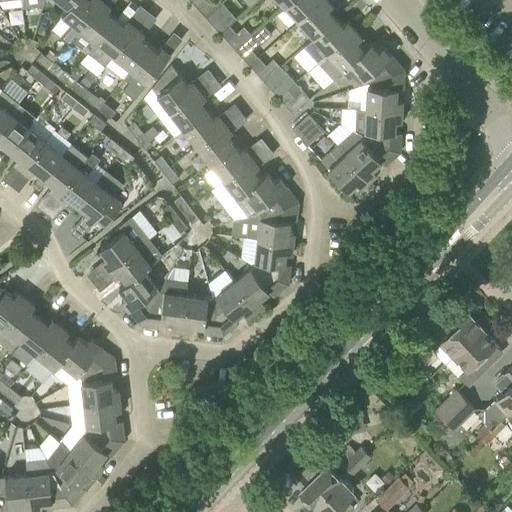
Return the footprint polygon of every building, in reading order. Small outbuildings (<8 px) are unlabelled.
[(69,41),(71,38),(101,0),(75,0),(69,7),(68,6),(62,13),(73,22),(62,35),(69,41)] [(88,52),(115,17),(107,11),(111,6),(103,0),(101,0),(71,38),(88,52)] [(192,0),(192,1),(198,8),(207,0),(192,0)] [(288,0),(285,4),(299,20),(321,0),(288,0)] [(329,0),(321,0),(299,20),(314,36),(336,16),(329,8),(333,4),(329,0)] [(222,16),(213,24),(221,33),(230,25),(222,16)] [(343,24),(336,16),(314,36),(321,44),(312,53),(319,61),(355,28),(348,20),(343,24)] [(105,65),(114,54),(136,26),(128,19),(124,24),(115,17),(88,52),(105,65)] [(221,33),(228,40),(237,32),(230,25),(221,33)] [(131,68),(149,44),(141,37),(145,33),(136,26),(114,54),(131,68)] [(355,28),(319,61),(334,76),(341,70),(372,42),(371,41),(364,47),(358,40),(362,36),(355,28)] [(372,42),(341,70),(356,86),(368,81),(404,68),(383,46),(379,50),(372,42)] [(149,44),(131,68),(123,77),(129,82),(123,89),(135,98),(171,53),(161,46),(158,51),(149,44)] [(251,48),(242,56),(250,65),(259,57),(251,48)] [(37,59),(48,67),(54,60),(43,51),(37,59)] [(250,65),(257,72),(266,64),(259,57),(250,65)] [(54,60),(48,67),(65,81),(71,73),(54,60)] [(39,79),(44,72),(33,63),(28,70),(39,79)] [(281,66),(265,81),(279,97),(295,82),(281,66)] [(366,108),(402,110),(403,99),(396,99),(397,87),(403,87),(404,68),(368,81),(368,82),(368,86),(367,86),(366,108)] [(80,82),(87,87),(97,75),(90,70),(80,82)] [(55,82),(44,72),(39,79),(50,88),(55,82)] [(82,94),(87,87),(80,82),(76,79),(77,78),(71,73),(65,81),(82,94)] [(157,93),(170,110),(199,88),(192,80),(187,84),(180,75),(157,93)] [(295,82),(279,97),(293,112),(310,98),(295,82)] [(87,87),(82,94),(99,107),(104,101),(87,87)] [(199,88),(170,110),(184,128),(207,109),(200,101),(205,97),(199,88)] [(72,106),(78,99),(67,90),(61,97),(72,106)] [(0,127),(12,113),(19,104),(1,91),(0,92),(0,127)] [(78,99),(72,106),(83,115),(89,108),(78,99)] [(104,101),(99,107),(110,116),(116,110),(104,101)] [(355,130),(365,135),(400,151),(401,132),(395,132),(395,120),(402,120),(402,110),(366,108),(356,108),(355,130)] [(207,109),(184,128),(197,145),(225,123),(219,114),(214,118),(207,109)] [(10,150),(29,126),(12,113),(0,127),(0,144),(2,143),(10,150)] [(100,129),(106,122),(94,113),(89,120),(100,129)] [(308,145),(317,137),(325,130),(317,122),(309,113),(293,128),(308,145)] [(128,125),(137,137),(143,132),(134,121),(128,125)] [(225,123),(197,145),(210,162),(234,144),(227,135),(232,131),(225,123)] [(154,124),(143,132),(137,137),(146,148),(153,142),(150,139),(159,131),(154,124)] [(281,130),(285,135),(292,129),(288,124),(281,130)] [(23,168),(46,140),(29,126),(10,150),(18,156),(15,161),(23,168)] [(400,151),(365,135),(355,130),(353,129),(337,144),(369,179),(377,172),(373,167),(381,159),(386,164),(400,151)] [(118,153),(123,147),(111,138),(106,144),(118,153)] [(44,177),(63,153),(46,140),(23,168),(31,175),(35,170),(44,177)] [(57,195),(80,167),(88,157),(71,143),(63,153),(44,177),(53,184),(49,188),(57,195)] [(234,144),(210,162),(224,179),(252,157),(245,148),(241,152),(234,144)] [(369,179),(337,144),(321,159),(348,189),(357,182),(361,186),(369,179)] [(123,147),(118,153),(129,162),(133,156),(123,147)] [(155,159),(164,171),(170,166),(161,154),(155,159)] [(252,157),(224,179),(238,197),(245,191),(244,190),(260,177),(254,169),(259,165),(252,157)] [(170,166),(164,171),(172,182),(179,177),(170,166)] [(97,180),(80,167),(57,195),(66,202),(69,197),(78,204),(97,180)] [(106,169),(97,180),(78,204),(86,210),(82,215),(91,223),(95,218),(105,226),(124,203),(113,195),(123,183),(106,169)] [(247,215),(298,201),(279,177),(274,181),(267,171),(260,177),(244,190),(245,191),(238,197),(235,199),(247,215)] [(183,211),(190,205),(181,194),(174,199),(183,211)] [(251,214),(248,236),(258,237),(257,238),(293,242),(294,231),(288,231),(290,219),(296,220),(298,201),(251,214)] [(171,220),(178,215),(169,203),(162,209),(171,220)] [(190,205),(183,211),(191,221),(198,216),(190,205)] [(178,215),(171,220),(163,227),(175,241),(183,234),(181,231),(187,226),(178,215)] [(109,269),(148,238),(130,216),(120,224),(123,229),(100,247),(107,256),(102,260),(109,269)] [(148,238),(109,269),(116,277),(121,273),(127,281),(126,281),(127,281),(143,268),(144,270),(151,264),(151,263),(161,255),(148,238)] [(255,264),(288,283),(290,264),(284,263),(286,252),(292,253),(293,242),(257,238),(255,260),(255,264)] [(172,284),(188,286),(190,266),(175,264),(172,284)] [(233,280),(255,309),(264,302),(260,297),(269,290),(273,295),(288,283),(255,264),(251,267),(251,266),(233,280)] [(141,324),(160,290),(159,290),(157,287),(157,286),(144,270),(143,268),(127,281),(126,281),(119,287),(127,296),(122,300),(141,324)] [(213,296),(213,297),(223,334),(238,322),(234,317),(243,310),(247,315),(255,309),(233,280),(216,294),(213,296)] [(0,330),(4,326),(26,298),(18,291),(14,296),(5,289),(4,291),(0,287),(0,330)] [(182,329),(186,293),(164,290),(164,291),(160,290),(141,324),(160,326),(160,320),(172,321),(171,327),(182,329)] [(223,334),(213,297),(212,297),(208,296),(186,293),(182,329),(192,330),(193,324),(205,325),(204,331),(223,334)] [(20,340),(39,316),(31,310),(35,305),(26,298),(4,326),(20,340)] [(453,353),(482,327),(468,313),(467,314),(459,305),(440,323),(448,332),(441,339),(453,353)] [(48,323),(39,316),(20,340),(37,353),(60,325),(52,318),(48,323)] [(60,325),(37,353),(55,367),(61,360),(60,359),(59,359),(72,343),(64,337),(68,332),(60,325)] [(482,327),(453,353),(467,367),(460,374),(468,382),(502,350),(494,341),(494,340),(482,327)] [(78,336),(72,343),(73,343),(60,359),(61,360),(78,373),(81,375),(81,376),(115,358),(100,345),(91,338),(87,343),(78,336)] [(115,358),(81,376),(82,380),(81,380),(84,402),(120,398),(118,387),(112,388),(111,377),(118,377),(115,358)] [(484,420),(486,422),(497,433),(506,424),(501,419),(508,412),(511,407),(511,365),(495,381),(504,390),(485,408),(484,420)] [(0,377),(0,388),(6,393),(11,386),(0,377)] [(11,386),(6,393),(17,402),(23,394),(11,386)] [(444,418),(465,397),(455,387),(434,408),(444,418)] [(465,397),(444,418),(455,429),(475,408),(465,397)] [(2,398),(0,399),(0,407),(8,414),(13,407),(2,398)] [(124,440),(122,420),(116,421),(115,410),(121,409),(120,398),(84,402),(87,428),(124,440)] [(383,424),(393,421),(388,407),(379,410),(383,424)] [(474,455),(497,433),(486,422),(477,430),(483,437),(469,451),(474,455)] [(100,459),(107,450),(112,454),(124,440),(87,428),(84,432),(84,431),(70,449),(98,471),(105,463),(100,459)] [(60,441),(47,457),(72,504),(85,488),(80,484),(87,476),(92,480),(98,471),(70,449),(60,441)] [(347,470),(341,464),(350,455),(360,465),(370,455),(361,445),(356,450),(349,443),(338,455),(335,452),(325,462),(326,463),(319,469),(311,461),(292,479),(301,487),(299,489),(313,503),(342,475),(347,470)] [(341,464),(347,470),(350,467),(354,471),(360,465),(350,455),(341,464)] [(72,504),(47,457),(26,460),(27,473),(31,508),(42,507),(41,501),(52,500),(52,506),(72,504)] [(388,483),(395,476),(388,469),(381,476),(388,483)] [(413,480),(405,472),(401,476),(399,475),(376,497),(387,509),(410,487),(408,485),(413,480)] [(1,476),(0,478),(0,491),(7,491),(8,505),(20,503),(20,510),(31,508),(27,473),(5,475),(5,476),(1,476)] [(355,489),(342,475),(313,503),(322,511),(346,511),(355,503),(348,495),(355,489)] [(425,511),(417,502),(407,511),(406,511),(425,511)]
